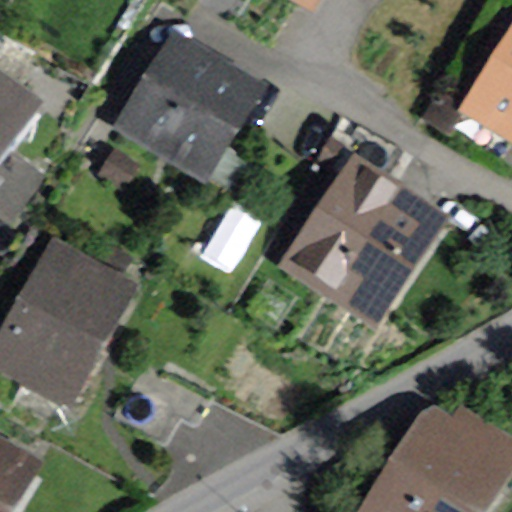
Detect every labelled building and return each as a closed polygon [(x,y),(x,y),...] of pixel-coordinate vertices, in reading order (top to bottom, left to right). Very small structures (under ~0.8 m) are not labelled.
[(480,67),(498,79),(481,105),(511,124),(511,56),(494,46),(480,67)] [(176,56),(134,124),(197,163),(239,96),(176,56)] [(0,136),(24,105),(0,86),(0,136)] [(447,131),(493,160),(510,135),(463,105),(447,131)] [(349,140),(334,132),(318,160),(357,182),(303,262),(339,286),(345,276),(376,297),(424,225),(379,195),(404,153),(357,126),(349,140)] [(56,257),(0,354),(0,359),(62,394),(99,329),(110,335),(130,300),(56,257)] [(193,427),(208,400),(146,364),(115,420),(162,446),(178,419),(193,427)] [(434,425),(378,511),(470,511),(511,447),(511,442),(463,413),(449,435),(434,425)] [(0,500),(25,458),(0,443),(0,500)]
